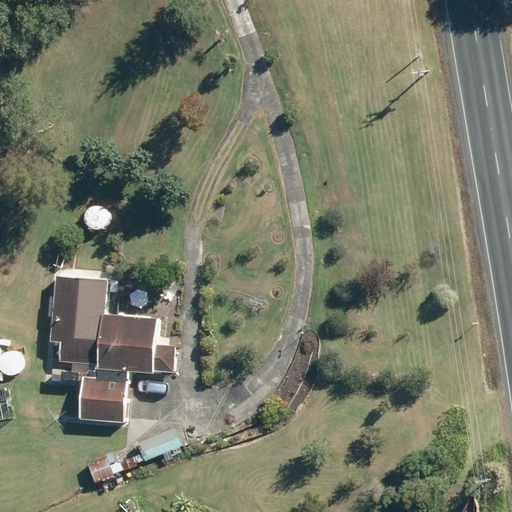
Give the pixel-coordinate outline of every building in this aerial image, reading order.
[(96,199),(92,202),(90,203),(88,205),(87,208),(86,210),(85,213),(85,215),(86,218),(86,220),(88,223),(89,225),(91,227),(94,228),(96,229),(98,230),(101,230),(104,230),(106,229),(109,228),(111,226),(113,224),(114,222),(115,220),(116,217),(116,214),(116,212),(115,209),(114,207),(113,205),(111,203),(109,201),(106,200),(104,199),(101,199),(99,199),(96,199)] [(83,369),(110,371),(109,380),(94,379),(91,420),(134,424),(138,373),(164,375),(164,372),(183,374),(184,348),(166,347),(169,320),(114,316),(117,281),(67,277),(62,341),(72,341),(70,362),(83,363),(83,369)] [(26,356),(0,347),(0,373),(18,380),(26,356)] [(62,382),(73,382),(73,370),(62,370),(62,382)] [(134,456),(122,461),(126,472),(138,467),(134,456)]
